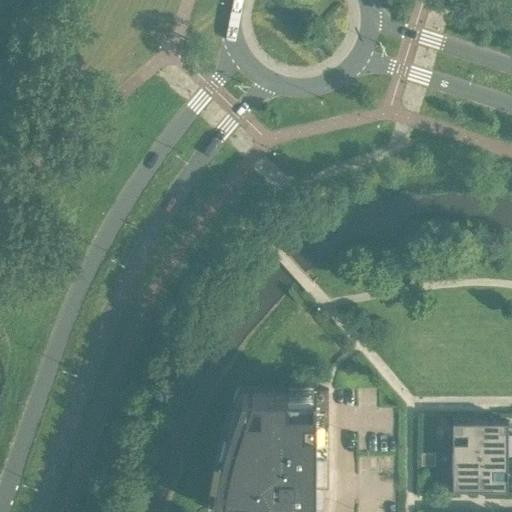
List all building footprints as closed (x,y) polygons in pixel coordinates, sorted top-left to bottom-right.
[(328,487),(328,388),(239,388),(230,413),(223,435),(217,458),(212,486),(210,510),(316,510),(316,487),(328,487)] [(480,420),(452,420),(452,454),(480,454),(480,420)] [(508,420),(480,420),(480,454),(508,454),(508,420)] [(480,454),(452,454),(452,488),(480,488),(480,454)] [(508,454),(480,454),(480,488),(508,488),(508,454)]
